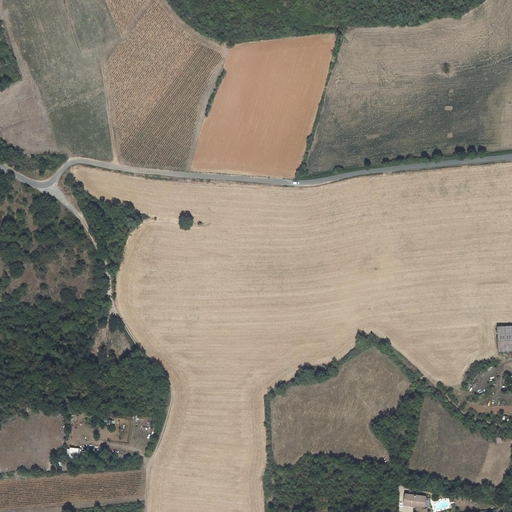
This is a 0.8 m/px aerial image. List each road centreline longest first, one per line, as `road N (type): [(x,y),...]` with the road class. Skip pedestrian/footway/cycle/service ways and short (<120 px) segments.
road 1 (unclassified): [(0,165),(38,184),(83,160),(295,183),(511,155)]
road 2 (track): [(52,182),(94,239),(115,312),(172,390),(148,468),(145,511)]
road 3 (track): [(0,339),(69,340),(91,320),(118,315)]
